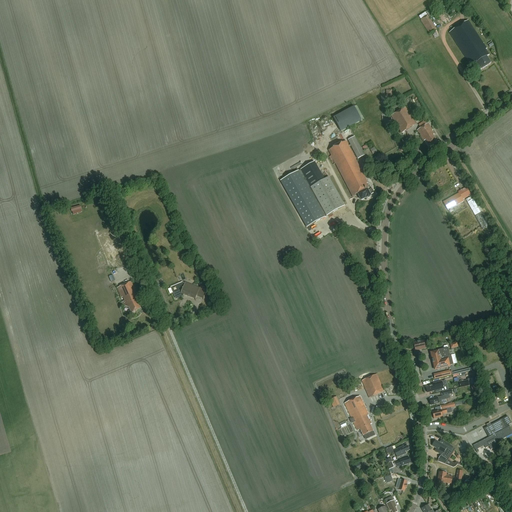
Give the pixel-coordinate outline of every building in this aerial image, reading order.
[(428,15),(421,20),(430,34),(438,29),(428,15)] [(480,71),(491,64),(486,57),(489,56),(485,50),(487,49),(468,21),(449,33),(469,63),(470,62),(474,65),(476,64),(480,71)] [(340,132),(361,121),(354,107),(333,118),(340,132)] [(402,133),(416,125),(406,107),(391,116),(402,133)] [(432,131),(428,124),(417,131),(424,141),(426,140),(429,146),(436,141),(433,135),(434,135),(432,131)] [(348,140),(357,159),(364,156),(354,137),(348,140)] [(370,195),(374,193),(372,189),(369,190),(366,184),(368,184),(346,142),(328,151),(331,156),(329,157),(333,165),(335,164),(352,197),(358,194),(361,201),(366,198),(366,199),(371,196),(370,195)] [(310,188),(324,180),(315,162),(300,170),(310,188)] [(325,217),(324,215),(299,171),(280,181),(307,228),(325,217)] [(326,217),(345,207),(329,178),(324,181),(310,188),(326,217)] [(455,204),(471,196),(466,187),(450,197),(451,198),(443,203),(448,211),(456,206),(455,204)] [(480,213),(473,199),(472,200),(470,198),(466,200),(475,216),(480,213)] [(476,216),(483,229),(489,226),(482,213),(476,216)] [(138,303),(140,303),(138,299),(139,299),(132,282),(117,288),(121,298),(123,297),(125,303),(124,303),(125,306),(129,308),(131,314),(141,309),(138,303)] [(182,283),(171,288),(176,299),(182,296),(183,294),(196,299),(197,296),(204,299),(208,289),(201,286),(200,289),(185,283),(184,284),(182,283)] [(425,347),(429,346),(428,340),(424,341),(413,343),(415,351),(426,349),(425,347)] [(449,366),(453,365),(451,356),(450,356),(448,348),(438,351),(431,353),(435,370),(450,367),(449,366)] [(384,392),(377,375),(361,381),(369,398),(384,392)] [(450,385),(443,387),(442,382),(433,384),(434,385),(426,387),(427,393),(435,391),(436,393),(451,389),(450,385)] [(450,399),(449,395),(452,394),(451,390),(442,392),(443,396),(429,400),(431,406),(441,403),(441,401),(450,399)] [(363,436),(373,431),(370,425),(372,424),(370,421),(371,421),(360,397),(345,404),(357,431),(360,429),(363,436)] [(455,407),(454,403),(447,405),(447,404),(444,405),(440,406),(441,410),(432,413),(434,419),(443,417),(442,415),(452,412),(451,408),(455,407)] [(507,417),(491,425),(487,427),(484,429),(489,438),(473,446),(477,453),(479,452),(478,450),(484,446),(486,449),(489,447),(491,450),(498,447),(495,442),(499,440),(499,441),(511,434),(511,431),(508,425),(511,424),(507,417)] [(448,457),(452,451),(439,443),(436,441),(432,446),(436,449),(435,452),(441,456),(446,459),(447,457),(448,457)] [(405,453),(409,451),(407,446),(404,448),(403,447),(394,451),(392,447),(385,450),(387,455),(391,453),(393,456),(395,455),(397,458),(405,454),(405,453)] [(401,466),(411,463),(409,458),(400,461),(395,463),(397,467),(401,466)] [(390,459),(386,461),(387,465),(389,470),(394,468),(392,462),(390,459)] [(355,472),(362,469),(359,463),(353,466),(355,472)] [(439,472),(437,483),(445,484),(451,484),(452,477),(449,477),(449,476),(446,475),(447,473),(439,472)] [(406,485),(407,482),(402,480),(402,481),(398,480),(397,483),(399,484),(399,486),(397,485),(396,488),(399,489),(399,490),(404,492),(405,489),(406,489),(407,485),(406,485)] [(394,501),(387,504),(390,511),(391,511),(392,511),(396,511),(395,508),(396,507),(394,501)]
